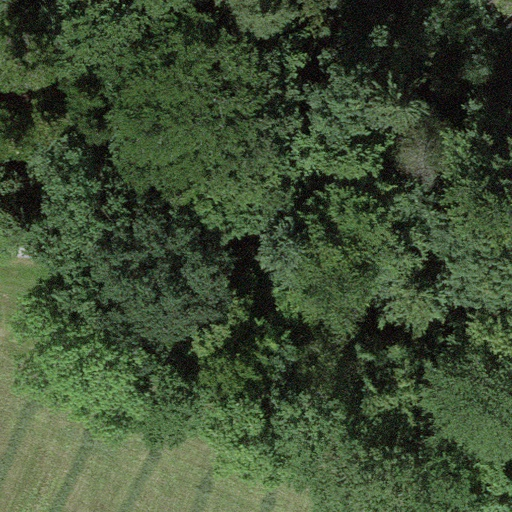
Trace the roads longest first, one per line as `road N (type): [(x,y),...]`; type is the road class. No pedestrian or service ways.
road 1 (track): [(511,316),(138,253),(0,248)]
road 2 (track): [(249,0),(138,253)]
